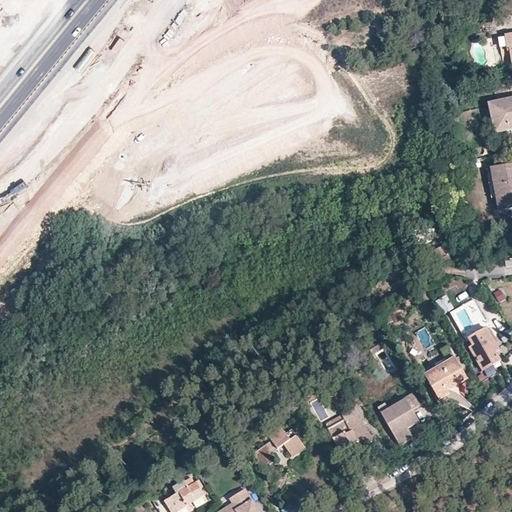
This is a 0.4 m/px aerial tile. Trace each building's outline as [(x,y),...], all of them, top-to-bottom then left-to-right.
[(511,70),(511,33),(506,35),(498,36),(502,54),(506,53),(507,62),(509,71),(511,70)] [(499,127),(508,131),(511,130),(511,109),(511,110),(509,101),(488,106),(495,128),(499,127)] [(511,167),(489,173),(498,213),(511,210),(511,167)] [(493,215),(498,213),(489,173),(483,175),(493,215)] [(450,255),(445,246),(433,252),(432,252),(436,261),(437,261),(439,264),(451,259),(449,255),(450,255)] [(501,290),(495,294),(500,302),(506,298),(501,290)] [(447,297),(435,304),(442,317),(454,310),(447,297)] [(483,371),(501,361),(498,356),(495,352),(499,350),(496,344),(486,328),(469,339),(473,346),(470,349),(483,371)] [(496,344),(498,342),(488,328),(486,328),(496,344)] [(448,345),(441,350),(448,363),(455,358),(448,345)] [(450,394),(448,391),(453,388),(468,379),(455,358),(448,363),(425,376),(440,400),(450,394)] [(405,399),(406,401),(388,411),(385,405),(378,409),(400,446),(406,442),(413,438),(408,429),(419,423),(412,410),(419,406),(413,395),(405,399)] [(343,417),(345,421),(329,430),(335,443),(336,443),(342,452),(357,443),(360,448),(372,441),(364,425),(356,409),(343,417)] [(326,425),(329,430),(345,421),(343,417),(326,425)] [(245,432),(238,427),(231,435),(230,435),(237,441),(245,432)] [(265,440),(269,438),(273,444),(254,455),(264,470),(278,462),(272,454),(280,449),(285,446),(291,455),(304,448),(292,431),(285,435),(282,429),(273,435),(268,428),(261,433),(265,440)] [(185,483),(174,489),(178,495),(165,503),(170,511),(178,511),(186,507),(204,495),(201,489),(203,487),(199,482),(189,488),(185,483)] [(256,511),(255,511),(257,510),(246,491),(231,500),(234,505),(223,511),(256,511)]
